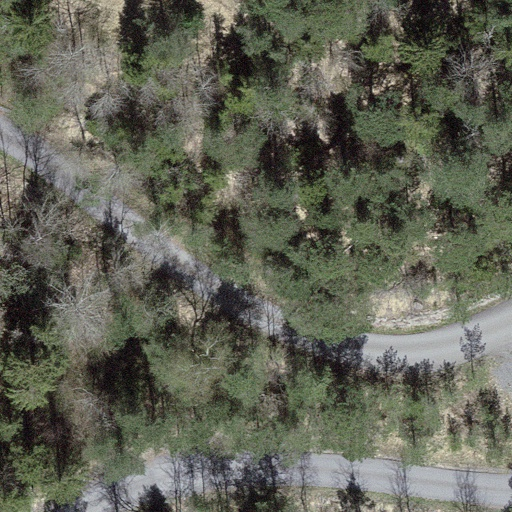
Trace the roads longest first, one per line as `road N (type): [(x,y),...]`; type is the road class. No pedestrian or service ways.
road 1 (unclassified): [(0,125),(214,283),(331,338),(395,350),(463,346),(511,332)]
road 2 (unclassified): [(511,481),(249,465),(140,488),(85,511)]
